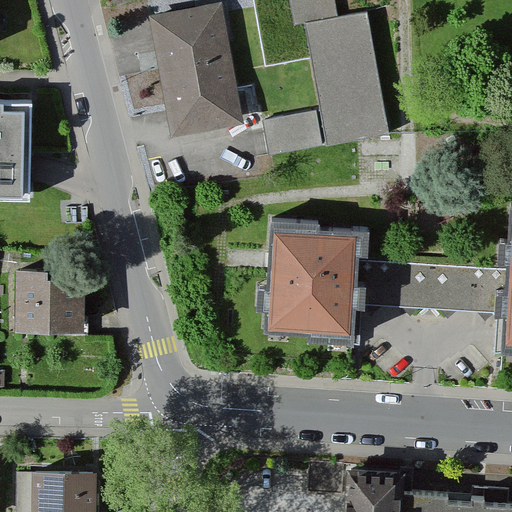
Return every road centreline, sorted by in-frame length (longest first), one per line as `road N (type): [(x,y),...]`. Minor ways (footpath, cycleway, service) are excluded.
road 1 (residential): [(165,408),(73,0)]
road 2 (residential): [(511,429),(165,408)]
road 3 (residential): [(165,408),(0,408)]
